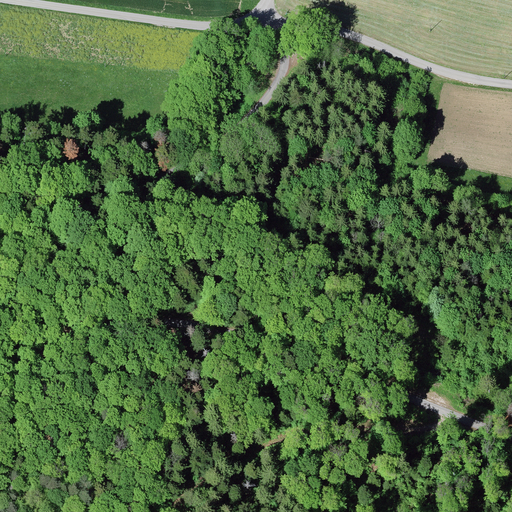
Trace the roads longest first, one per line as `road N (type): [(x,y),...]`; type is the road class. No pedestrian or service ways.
road 1 (unclassified): [(511,85),(270,20),(184,25),(11,0)]
road 2 (track): [(164,511),(204,474),(274,441),(423,431),(461,417)]
